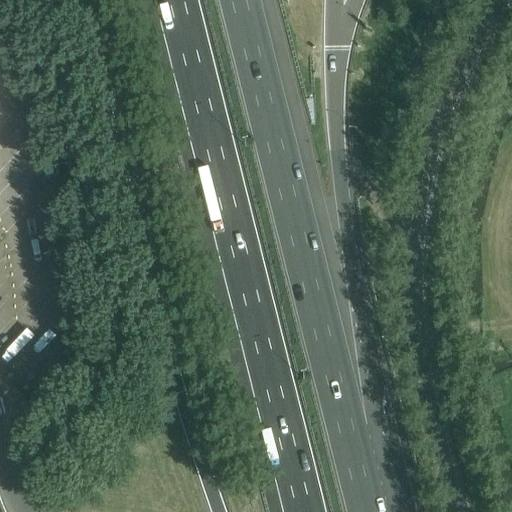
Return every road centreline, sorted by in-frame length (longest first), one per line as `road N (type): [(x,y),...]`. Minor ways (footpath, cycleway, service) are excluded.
road 1 (unclassified): [(451,511),(413,352),(411,246),(429,137),(504,0)]
road 2 (motorway): [(175,0),(303,511)]
road 3 (motorway): [(358,483),(237,0)]
road 4 (motorway): [(358,483),(367,375),(336,163),(334,74)]
